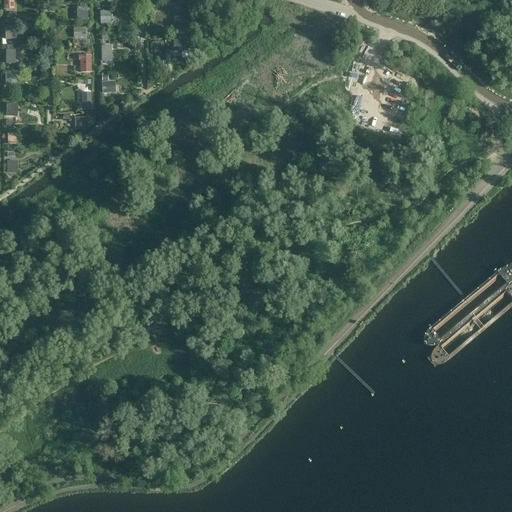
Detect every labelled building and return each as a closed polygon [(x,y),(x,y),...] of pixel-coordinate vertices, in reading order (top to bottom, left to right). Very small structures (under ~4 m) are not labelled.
[(14,9),(13,0),(3,0),(4,9),(14,9)] [(88,20),(87,6),(77,6),(77,20),(88,20)] [(185,23),(185,9),(171,9),(171,23),(185,23)] [(100,15),(100,24),(110,23),(110,22),(112,21),(111,14),(110,11),(97,11),(97,15),(100,15)] [(16,39),(16,25),(5,25),(5,39),(16,39)] [(85,27),(73,28),(73,38),(85,38),(85,27)] [(174,40),(174,51),(186,51),(185,39),(174,40)] [(164,47),(164,41),(153,41),(153,43),(150,43),(150,53),(160,53),(160,47),(164,47)] [(111,61),(111,45),(101,45),(101,61),(111,61)] [(15,63),(15,49),(5,49),(5,64),(15,63)] [(90,72),(91,55),(80,54),(80,55),(78,55),(78,60),(80,60),(80,72),(90,72)] [(17,89),(17,71),(5,71),(5,89),(17,89)] [(115,81),(101,81),(102,93),(115,93),(115,81)] [(91,109),(91,92),(82,93),(82,109),(91,109)] [(17,117),(18,104),(6,103),(6,116),(17,117)] [(87,117),(74,117),(74,129),(87,129),(87,117)] [(263,142),(278,130),(275,127),(260,138),(263,142)] [(15,132),(7,133),(8,145),(16,144),(15,132)] [(274,166),(288,155),(284,149),(269,159),(274,166)] [(16,161),(6,161),(6,173),(16,173),(16,161)]
